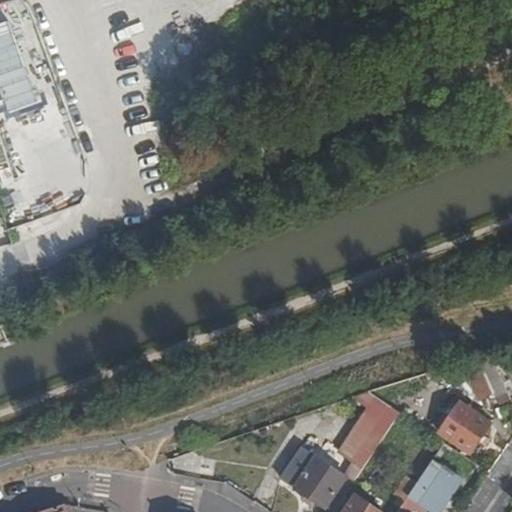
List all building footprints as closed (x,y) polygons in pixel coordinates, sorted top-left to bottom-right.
[(50,101),(17,4),(0,9),(0,98),(7,96),(13,113),(50,101)] [(510,402),(488,353),(476,356),(494,396),(499,407),(510,402)] [(479,403),(494,396),(476,356),(437,370),(444,384),(466,374),(479,403)] [(368,393),(352,398),(367,410),(339,453),(353,462),(363,468),(400,415),(368,393)] [(471,455),(491,425),(461,405),(440,434),(471,455)] [(347,479),(343,477),(301,449),(281,479),(325,510),(347,479)] [(347,479),(353,483),(363,468),(353,462),(343,477),(347,479)] [(439,511),(461,480),(433,462),(417,486),(409,499),(418,505),(427,511),(439,511)] [(399,498),(406,503),(408,500),(409,499),(417,486),(408,479),(399,491),(402,493),(399,498)] [(377,511),(354,497),(344,511),(377,511)] [(399,511),(412,511),(418,505),(409,499),(408,500),(406,503),(399,511)]
